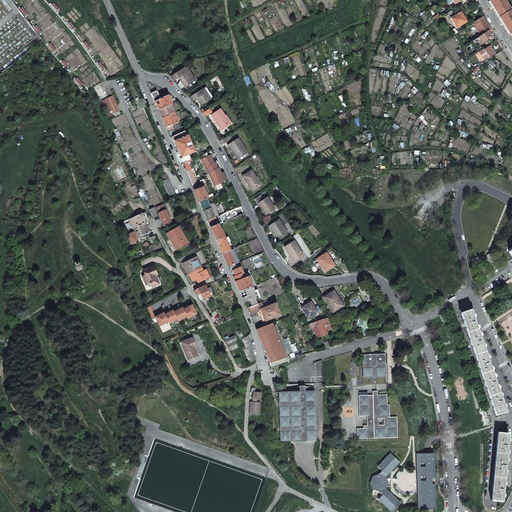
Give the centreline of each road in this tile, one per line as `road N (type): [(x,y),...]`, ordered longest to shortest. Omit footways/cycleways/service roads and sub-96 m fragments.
road 1 (residential): [(139,72),(165,81),(198,116),(272,259),(288,275),(310,283),(375,276),(415,326)]
road 2 (residential): [(139,72),(265,363)]
road 3 (track): [(225,0),(259,122),(371,266)]
road 4 (residential): [(147,212),(239,372),(265,363)]
road 5 (residential): [(415,326),(444,409),(452,511)]
road 6 (residential): [(469,292),(454,220),(458,200),(474,186),(511,199)]
